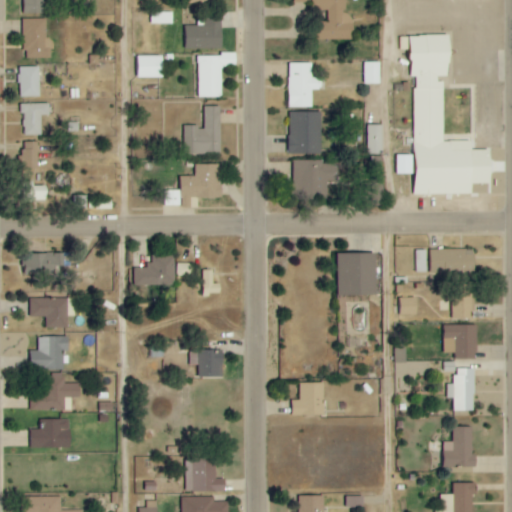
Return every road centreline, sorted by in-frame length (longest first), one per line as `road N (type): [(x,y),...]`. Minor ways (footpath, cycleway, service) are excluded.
road 1 (residential): [(0,232),(511,220)]
road 2 (residential): [(263,511),(263,0)]
road 3 (residential): [(0,511),(0,232)]
